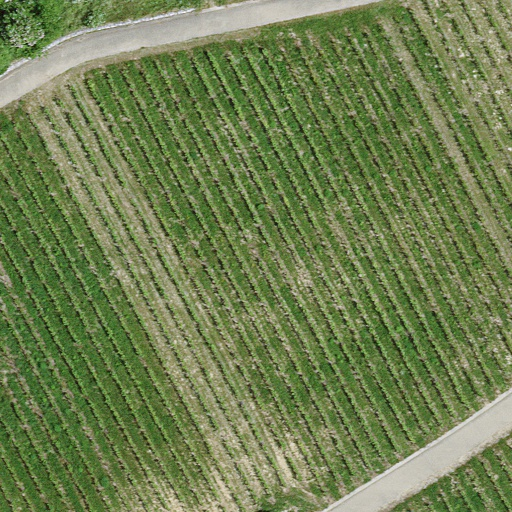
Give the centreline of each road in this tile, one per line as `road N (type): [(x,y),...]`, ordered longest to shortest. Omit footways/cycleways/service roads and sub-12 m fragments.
road 1 (track): [(0,97),(83,50),(321,0)]
road 2 (track): [(347,511),(511,407)]
